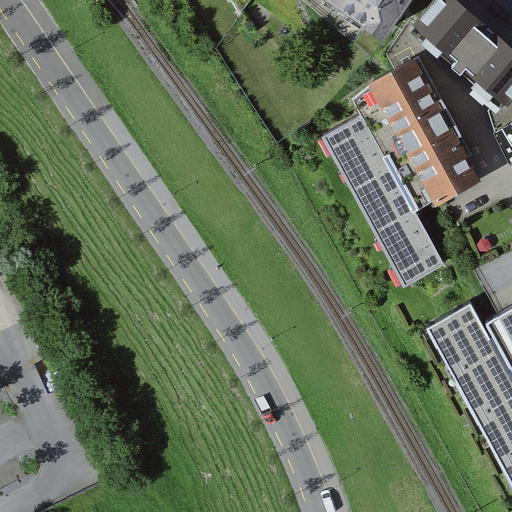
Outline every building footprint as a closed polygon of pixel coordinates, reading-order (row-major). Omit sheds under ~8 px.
[(337,0),(368,20),(366,22),(384,34),(406,0),(337,0)] [(511,49),(456,0),(434,0),(415,22),(457,59),(452,65),(460,72),(465,66),(500,96),(505,90),(511,96),(511,49)] [(353,98),(361,113),(326,132),(408,282),(444,263),(415,210),(436,199),(437,201),(477,179),(466,158),(472,155),(419,56),(372,82),(373,83),(353,98)] [(511,121),(494,131),(511,164),(511,163),(511,121)] [(471,301),(427,325),(511,479),(511,305),(486,319),(494,333),(489,335),(471,301)]
